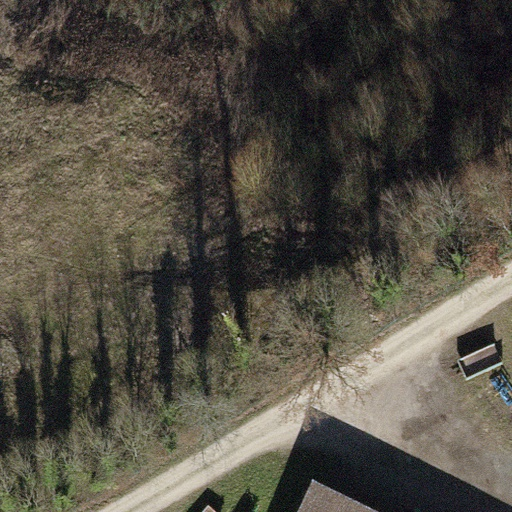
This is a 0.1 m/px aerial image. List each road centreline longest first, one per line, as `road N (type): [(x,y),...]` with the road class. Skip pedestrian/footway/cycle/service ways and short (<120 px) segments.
road 1 (track): [(135,511),(511,280)]
road 2 (track): [(278,429),(461,511)]
